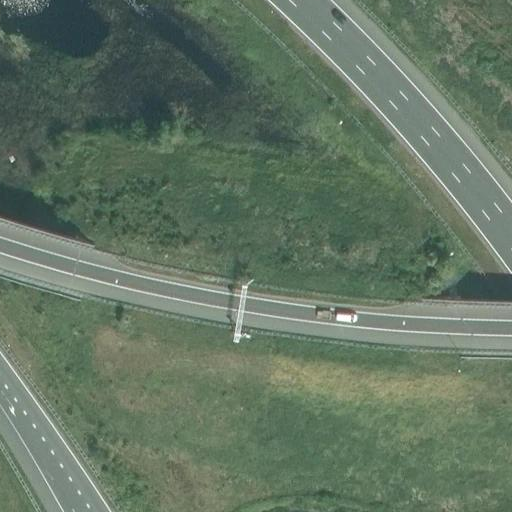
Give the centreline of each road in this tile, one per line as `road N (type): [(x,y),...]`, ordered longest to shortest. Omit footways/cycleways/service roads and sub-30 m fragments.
road 1 (motorway): [(0,238),(241,301),(511,321)]
road 2 (motorway): [(511,234),(426,129),(296,0)]
road 3 (motorway): [(0,381),(81,511)]
